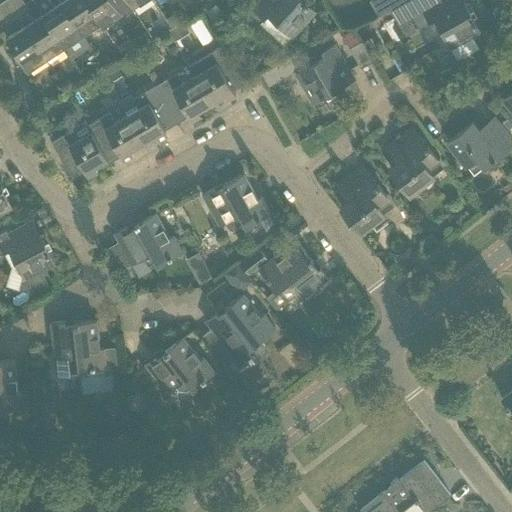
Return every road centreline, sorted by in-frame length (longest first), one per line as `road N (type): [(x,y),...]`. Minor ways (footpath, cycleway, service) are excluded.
road 1 (residential): [(296,185),(403,102),(431,125),(511,62)]
road 2 (residential): [(296,185),(258,132),(244,132),(72,221)]
road 3 (residential): [(170,511),(380,348)]
road 4 (residential): [(380,348),(504,511)]
road 5 (residential): [(405,328),(296,185)]
road 6 (residential): [(405,328),(511,246)]
